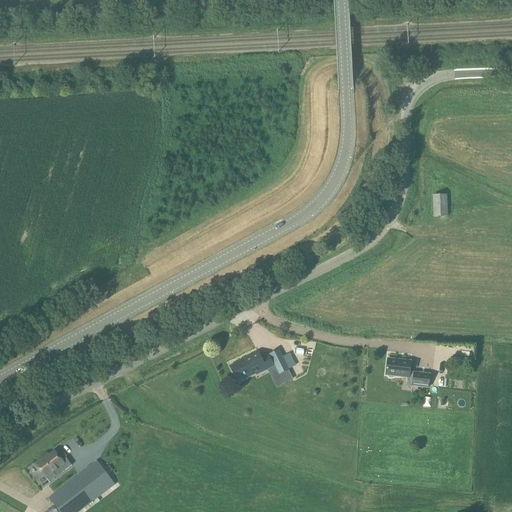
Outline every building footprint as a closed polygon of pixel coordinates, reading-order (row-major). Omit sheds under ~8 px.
[(447,196),(433,196),(434,218),(448,217),(447,196)] [(271,354),(281,374),(291,369),(282,349),(271,354)] [(261,360),(258,353),(231,367),(238,382),(266,368),(268,370),(274,367),(268,356),(261,360)] [(388,376),(389,378),(393,378),(395,377),(410,379),(410,378),(414,379),(413,386),(429,388),(431,376),(414,374),(410,373),(411,362),(388,360),(386,376),(388,376)] [(46,478),(64,465),(55,452),(44,461),(43,459),(36,465),(46,478)] [(81,511),(115,486),(97,461),(48,498),(58,511),(81,511)]
